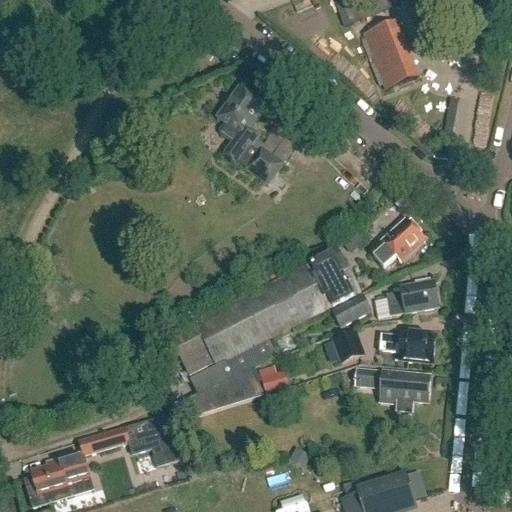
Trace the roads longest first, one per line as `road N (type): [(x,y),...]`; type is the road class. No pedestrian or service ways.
road 1 (residential): [(0,318),(17,264),(110,92),(139,0)]
road 2 (residential): [(426,179),(203,0)]
road 3 (residential): [(461,511),(487,228)]
